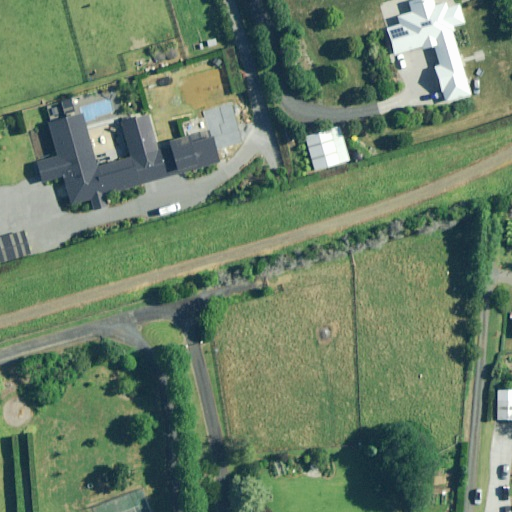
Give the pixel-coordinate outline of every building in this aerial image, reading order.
[(434,5),(432,0),(419,0),(409,3),(412,12),(397,17),(400,25),(386,30),(394,55),(421,46),(421,49),(433,45),(440,65),(434,67),(445,102),(471,94),(450,27),(464,23),(458,4),(446,8),(444,2),(434,5)] [(47,107),(51,122),(46,123),(56,157),(35,162),(41,183),(62,177),(70,205),(89,200),(92,210),(106,206),(104,196),(164,180),(223,163),(213,129),(155,146),(146,114),(119,121),(129,158),(95,167),(80,114),(75,115),(70,97),(57,100),(58,104),(47,107)] [(348,160),(338,126),(304,136),(314,170),(348,160)] [(22,229),(0,235),(0,263),(29,255),(22,229)] [(511,419),(511,408),(498,408),(499,420),(511,419)]
